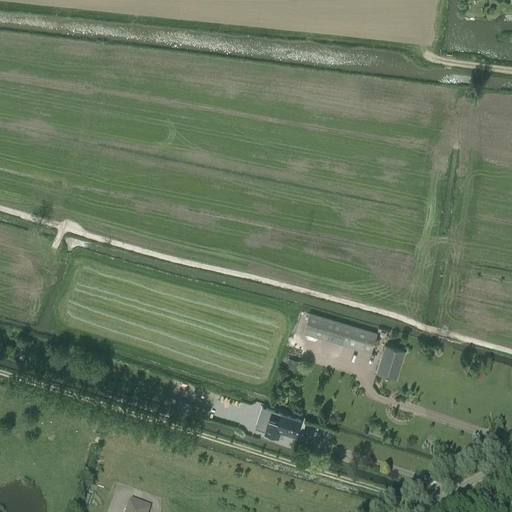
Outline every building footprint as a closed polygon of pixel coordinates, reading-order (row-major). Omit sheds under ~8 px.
[(371,353),(377,334),(309,313),(304,333),(371,353)] [(386,346),(377,373),(393,377),(398,361),(402,362),(405,351),(386,346)] [(301,361),(289,358),(286,367),(298,370),(301,361)] [(259,429),(265,432),(279,436),(281,430),(297,435),(302,420),(282,413),(266,408),(267,409),(261,429),(259,429)] [(149,511),(151,507),(131,499),(126,511),(149,511)]
